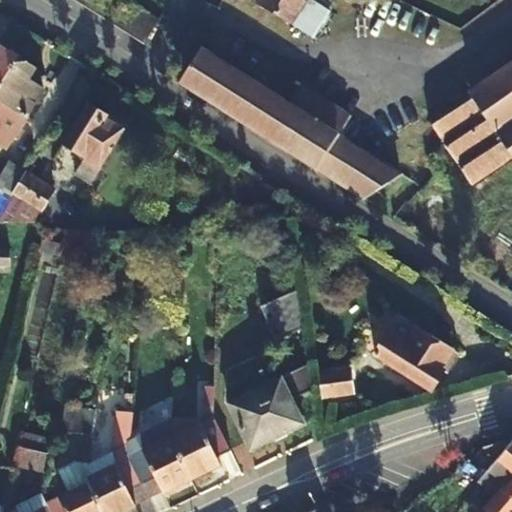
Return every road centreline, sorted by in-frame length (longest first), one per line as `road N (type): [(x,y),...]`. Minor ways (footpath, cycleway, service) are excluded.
road 1 (residential): [(511,308),(351,213),(29,0)]
road 2 (tertiary): [(234,511),(329,467),(511,406)]
